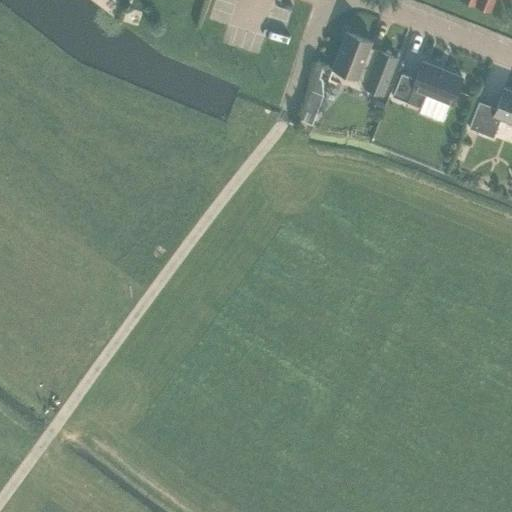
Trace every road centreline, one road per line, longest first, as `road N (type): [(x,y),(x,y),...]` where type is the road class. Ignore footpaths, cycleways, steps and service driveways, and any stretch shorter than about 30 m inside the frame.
road 1 (residential): [(0,501),(276,130),(329,0)]
road 2 (residential): [(331,0),(511,61)]
